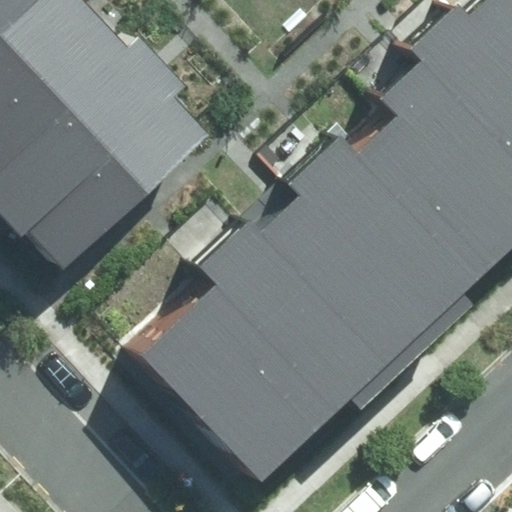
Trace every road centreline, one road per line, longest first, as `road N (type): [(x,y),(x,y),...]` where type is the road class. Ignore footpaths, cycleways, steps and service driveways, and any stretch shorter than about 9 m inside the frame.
road 1 (residential): [(0,377),(123,511)]
road 2 (residential): [(405,511),(511,410)]
